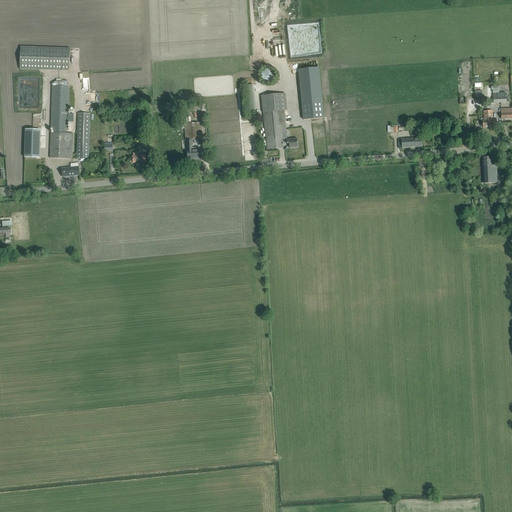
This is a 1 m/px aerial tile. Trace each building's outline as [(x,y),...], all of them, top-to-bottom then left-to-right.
[(69,71),(70,48),(21,46),(20,69),(69,71)] [(267,83),(269,83),(271,83),(272,82),(274,81),(275,80),(276,78),(276,77),(276,75),(276,74),(275,72),(274,71),(273,70),(271,69),(270,69),(269,69),(267,69),(266,69),(264,70),(263,71),(262,73),(262,74),(261,76),(261,77),(262,80),(263,81),(265,82),(266,83),(267,83)] [(52,83),(52,86),(51,129),(53,129),(53,133),(51,133),(50,158),(72,159),(73,133),(66,133),(67,129),(69,86),(68,81),(57,81),(52,83)] [(506,93),(493,93),(494,103),(506,102),(506,93)] [(285,94),(261,96),(267,150),(283,148),(283,144),(282,140),(282,134),(286,134),(284,110),(287,110),(285,94)] [(323,102),(302,104),(304,119),(324,118),(323,102)] [(511,108),(501,109),(501,113),(501,119),(511,118),(511,108)] [(493,120),(492,111),(483,111),(484,116),(484,121),(483,121),(483,119),(481,119),(481,126),(483,126),(483,128),(497,127),(496,121),(497,121),(497,119),(493,120)] [(78,114),(77,154),(77,159),(89,159),(90,114),(78,114)] [(189,124),(184,124),(185,136),(186,140),(192,140),(202,139),(201,134),(200,123),(199,123),(189,124)] [(40,130),(25,129),(24,157),(40,158),(40,130)] [(398,140),(398,143),(398,148),(422,147),(421,138),(402,140),(398,140)] [(290,144),(290,148),(298,147),(297,139),(282,140),(283,144),(290,144)] [(104,143),(104,151),(113,151),(112,142),(104,143)] [(191,148),(191,150),(187,151),(188,158),(199,157),(199,155),(199,153),(198,150),(194,150),(194,147),(191,148)] [(133,153),(133,156),(133,163),(146,162),(145,155),(138,156),(138,152),(133,153)] [(482,157),(482,162),(484,184),(498,183),(497,165),(492,165),(491,157),(482,157)] [(71,167),(62,168),(63,177),(79,175),(78,167),(78,163),(71,164),(71,167)] [(10,228),(0,228),(0,235),(5,235),(6,237),(10,237),(10,228)]
